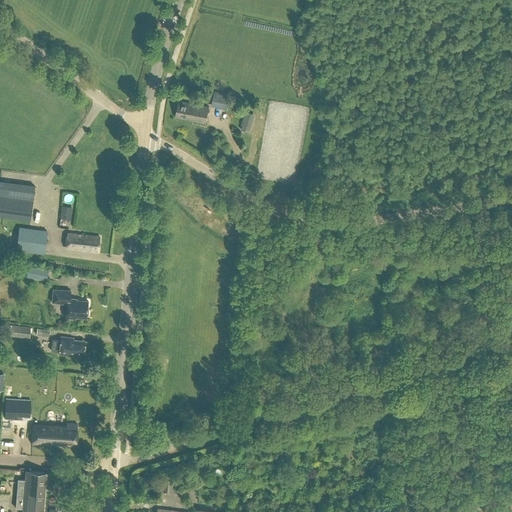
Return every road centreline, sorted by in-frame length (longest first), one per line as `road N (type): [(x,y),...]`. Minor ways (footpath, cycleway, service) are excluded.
road 1 (tertiary): [(511,199),(343,222),(304,217),(246,195),(143,129)]
road 2 (track): [(190,442),(511,342)]
road 3 (tertiary): [(111,463),(143,129)]
road 4 (tertiary): [(143,129),(0,24)]
road 5 (tertiary): [(143,129),(179,0)]
